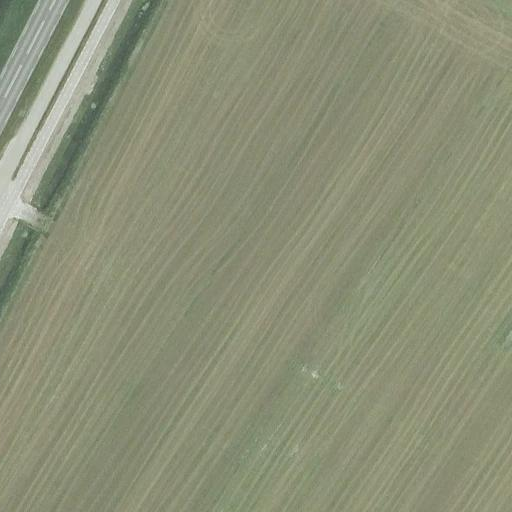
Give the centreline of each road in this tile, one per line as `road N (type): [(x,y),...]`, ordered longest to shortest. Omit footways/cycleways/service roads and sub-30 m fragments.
road 1 (unclassified): [(0,181),(94,0)]
road 2 (primary): [(0,107),(55,0)]
